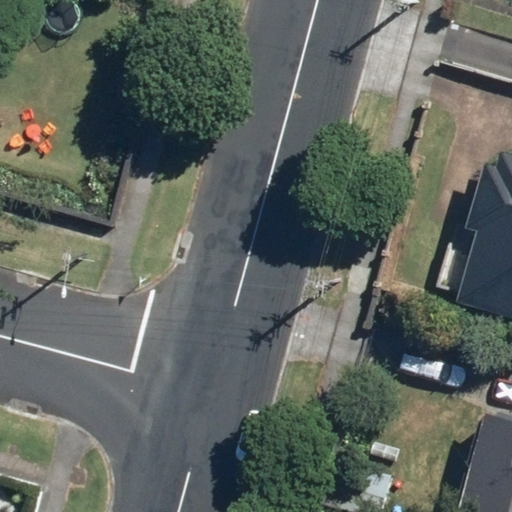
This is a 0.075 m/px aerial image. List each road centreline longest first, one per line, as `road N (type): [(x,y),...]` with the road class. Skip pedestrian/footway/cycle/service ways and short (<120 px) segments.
road 1 (tertiary): [(209,393),(315,0)]
road 2 (residential): [(0,335),(209,393)]
road 3 (tertiary): [(177,511),(209,393)]
